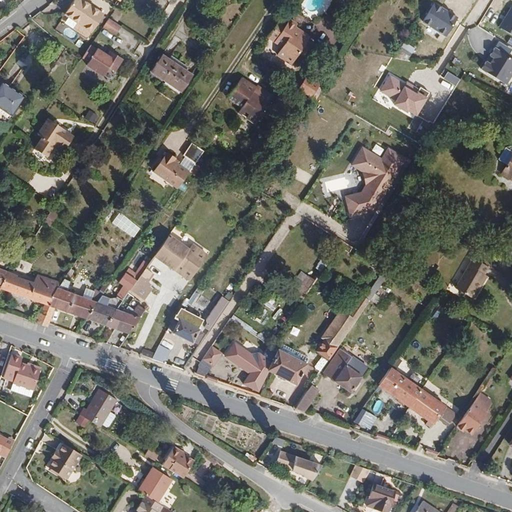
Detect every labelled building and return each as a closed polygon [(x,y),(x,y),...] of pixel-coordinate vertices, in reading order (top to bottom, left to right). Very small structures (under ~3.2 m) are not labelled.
[(90,36),(103,19),(77,0),(75,0),(63,16),(66,18),(89,35),(90,36)] [(432,3),(422,22),(447,35),(457,16),(432,3)] [(511,9),(500,29),(511,36),(511,9)] [(135,30),(122,21),(117,28),(129,38),(135,30)] [(301,61),(310,47),(305,45),(307,41),(292,32),(293,28),(286,24),(283,28),(277,25),(270,35),(267,42),(279,51),(273,59),(288,69),(296,57),(301,61)] [(410,58),(416,46),(401,39),(395,51),(410,58)] [(199,69),(207,57),(192,47),(184,59),(198,68),(199,69)] [(94,74),(106,57),(97,52),(86,68),(94,74)] [(511,76),(511,59),(502,53),(488,76),(506,87),(511,76)] [(115,75),(123,62),(114,56),(113,58),(109,56),(108,58),(106,57),(94,74),(103,80),(108,71),(115,75)] [(185,76),(169,64),(162,58),(150,75),(180,96),(191,80),(185,76)] [(188,72),(171,60),(169,64),(185,76),(188,72)] [(198,81),(204,73),(199,69),(198,68),(192,77),(198,81)] [(459,80),(447,72),(443,79),(456,87),(459,80)] [(407,83),(388,73),(378,92),(396,101),(394,104),(418,117),(429,96),(406,84),(407,83)] [(493,79),(486,75),(482,81),(489,86),(493,79)] [(0,106),(11,114),(26,94),(3,77),(0,81),(0,106)] [(257,123),(272,101),(255,91),(257,87),(243,78),(229,98),(242,107),(239,112),(257,123)] [(310,101),(318,89),(306,80),(297,93),(310,101)] [(354,111),(347,104),(342,110),(349,117),(354,111)] [(92,121),(97,114),(89,109),(84,116),(92,121)] [(72,132),(63,126),(63,125),(47,114),(36,130),(41,133),(33,144),(45,153),(53,141),(55,138),(64,145),(72,132)] [(64,145),(55,138),(53,141),(62,147),(64,145)] [(204,152),(190,143),(184,154),(197,162),(204,152)] [(373,209),(405,156),(389,147),(381,157),(364,144),(351,162),(361,170),(364,182),(361,189),(344,193),(349,213),(373,209)] [(188,170),(176,161),(178,157),(167,149),(153,168),(176,186),(188,170)] [(511,149),(505,150),(497,162),(506,168),(511,157),(511,149)] [(511,157),(506,168),(500,177),(508,183),(511,179),(511,157)] [(52,217),(59,206),(54,203),(47,213),(52,217)] [(176,265),(191,247),(171,231),(155,251),(175,267),(176,265)] [(189,278),(209,254),(195,242),(191,247),(176,265),(181,268),(179,270),(189,278)] [(367,251),(369,247),(361,242),(359,246),(367,251)] [(394,263),(369,247),(367,251),(381,260),(392,267),(394,263)] [(381,260),(367,251),(362,258),(376,267),(381,260)] [(456,285),(475,255),(469,252),(451,282),(456,285)] [(478,287),(487,273),(486,272),(490,265),(475,255),(456,285),(474,297),(479,289),(478,287)] [(129,287),(145,266),(150,260),(146,256),(138,266),(134,263),(123,278),(126,281),(122,287),(126,291),(127,289),(129,287)] [(395,269),(392,267),(381,260),(376,267),(385,273),(390,276),(395,269)] [(305,297),(326,269),(319,264),(298,292),(305,297)] [(0,289),(1,288),(9,269),(0,265),(0,289)] [(149,286),(144,282),(153,272),(145,266),(129,287),(141,297),(148,289),(147,288),(149,286)] [(51,307),(68,284),(44,274),(40,282),(9,269),(1,288),(51,307)] [(372,301),(390,276),(385,273),(367,297),(372,301)] [(491,275),(487,273),(478,287),(479,289),(474,297),(477,298),(491,275)] [(97,302),(76,292),(81,284),(71,280),(68,284),(51,307),(63,312),(90,323),(108,300),(111,297),(104,293),(97,302)] [(347,312),(358,320),(372,301),(367,297),(361,293),(347,312)] [(212,323),(229,300),(222,294),(205,318),(212,323)] [(110,330),(124,313),(130,306),(125,304),(120,311),(115,309),(117,305),(108,300),(90,323),(110,330)] [(199,323),(203,316),(181,303),(174,315),(178,318),(171,329),(192,340),(198,343),(205,331),(201,328),(203,325),(199,323)] [(50,330),(63,312),(51,307),(37,326),(50,330)] [(339,347),(358,320),(347,312),(342,308),(321,337),(324,339),(316,349),(330,359),(339,347)] [(135,340),(154,316),(136,309),(132,316),(124,313),(110,330),(135,340)] [(257,359),(259,355),(252,350),(251,352),(234,339),(224,353),(247,371),(257,359)] [(307,354),(280,341),(277,346),(304,360),(307,354)] [(304,360),(277,346),(269,343),(261,353),(269,356),(265,364),(272,368),(297,381),(308,360),(304,360)] [(203,359),(211,365),(222,351),(213,344),(202,358),(203,359)] [(368,367),(339,347),(330,359),(323,369),(352,390),(368,367)] [(32,388),(40,364),(27,359),(26,362),(19,359),(21,354),(11,350),(2,375),(7,377),(12,379),(12,381),(32,388)] [(396,367),(403,355),(399,352),(392,364),(396,367)] [(265,364),(269,356),(261,353),(259,355),(257,359),(265,364)] [(327,361),(321,357),(314,365),(320,370),(327,361)] [(204,375),(211,365),(203,359),(196,369),(204,375)] [(258,390),(272,368),(265,364),(257,359),(247,371),(242,380),(258,390)] [(423,387),(396,367),(392,364),(379,383),(410,406),(416,397),(423,387)] [(32,388),(12,381),(10,388),(31,396),(32,388)] [(304,412),(320,389),(311,382),(295,406),(304,412)] [(447,406),(423,387),(416,397),(410,406),(428,420),(425,425),(430,428),(439,417),(447,406)] [(110,411),(117,399),(98,388),(87,407),(84,406),(79,414),(101,426),(103,423),(110,411)] [(472,433),(488,409),(487,409),(491,403),(490,400),(479,392),(456,425),(464,430),(465,428),(472,433)] [(449,425),(457,414),(447,406),(439,417),(449,425)] [(108,426),(115,414),(110,411),(103,423),(108,426)] [(370,426),(377,416),(368,411),(367,412),(365,411),(358,421),(370,426)] [(13,441),(0,433),(0,454),(4,457),(13,441)] [(65,479),(81,453),(63,442),(59,448),(56,446),(51,456),(53,457),(47,468),(51,470),(65,479)] [(194,459),(181,451),(181,449),(174,445),(162,463),(184,476),(194,459)] [(323,465),(280,449),(276,460),(312,480),(323,465)] [(154,459),(158,453),(153,450),(149,456),(154,459)] [(362,482),(368,470),(356,464),(350,476),(362,482)] [(156,501),(170,476),(152,466),(138,489),(144,493),(156,501)] [(388,511),(396,486),(373,479),(365,505),(388,511)] [(157,511),(162,504),(156,501),(144,493),(135,508),(138,509),(136,511),(157,511)] [(454,511),(458,506),(452,502),(445,511),(440,511),(422,499),(413,511),(454,511)]
